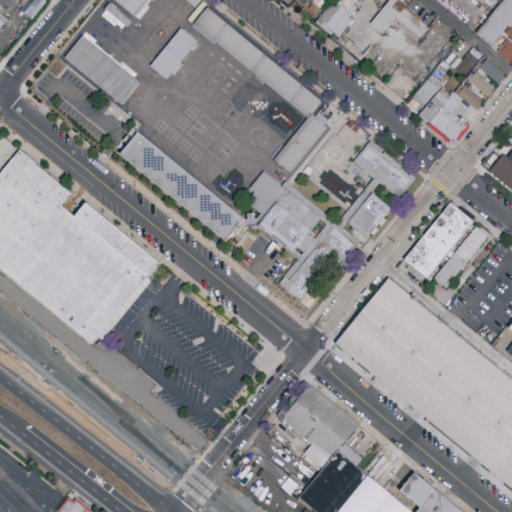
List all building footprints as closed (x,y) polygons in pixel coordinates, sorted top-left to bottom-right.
[(113,0),(138,20),(153,0),(113,0)] [(331,0),(325,9),(313,0),(331,0)] [(340,0),(361,0),(358,4),(357,4),(354,9),(340,0)] [(418,17),(432,28),(424,39),(419,45),(419,44),(397,23),(387,35),(385,36),(374,24),(385,10),(392,0),(415,0),(409,9),(410,10),(418,17)] [(511,0),(511,20),(493,45),(478,33),(503,0),(511,0)] [(131,22),(110,4),(101,15),(123,32),(131,22)] [(299,166),(292,175),(276,159),(296,132),(298,130),(306,120),(298,114),(245,72),(237,65),(190,28),(206,11),(209,8),(212,11),(237,31),(287,72),(298,80),(323,101),(313,114),(331,127),(326,132),(299,166)] [(0,11),(2,13),(10,20),(0,33),(0,11)] [(511,25),(495,48),(511,62),(511,25)] [(176,73),(169,80),(159,73),(153,68),(176,39),(182,31),(200,45),(177,71),(176,73)] [(483,55),(462,78),(443,62),(452,53),(460,60),(473,46),(483,55)] [(139,95),(123,113),(116,107),(74,73),(66,67),(82,48),(112,73),(116,76),(139,95)] [(487,97),(505,74),(486,59),(468,82),(487,97)] [(440,64),(415,97),(424,104),(417,114),(429,123),(450,96),(438,87),(449,71),(440,64)] [(461,84),(455,92),(476,107),(482,99),(461,84)] [(454,142),(429,123),(450,96),(452,92),(462,100),(452,112),(468,124),(454,142)] [(238,226),(229,237),(178,196),(176,194),(122,152),(138,134),(142,129),(148,134),(177,157),(224,194),(238,206),(249,214),(238,226)] [(406,192),(401,199),(393,193),(359,166),(356,163),(359,158),(370,142),(417,178),(406,192)] [(118,318),(96,346),(63,317),(57,313),(31,290),(0,263),(0,189),(5,183),(0,179),(0,176),(23,150),(56,178),(74,194),(73,195),(65,206),(86,223),(117,249),(126,256),(152,277),(137,295),(135,297),(119,317),(118,318)] [(511,162),(502,155),(488,172),(511,190),(511,162)] [(265,172),(285,187),(288,181),(299,190),(303,193),(340,225),(359,202),(367,193),(370,190),(374,193),(394,207),(360,248),(355,254),(310,309),(300,300),(281,284),(299,263),(303,258),(299,255),(299,254),(260,221),(252,212),(262,201),(254,194),(251,192),(265,172)] [(423,275),(400,256),(446,200),(470,219),(423,275)] [(429,276),(442,287),(485,236),(472,225),(429,276)] [(511,486),(510,489),(331,342),(385,275),(511,378),(511,486)] [(354,497),(342,511),(319,511),(304,499),(305,498),(335,461),(304,437),(301,434),(280,417),(300,391),(308,382),(361,425),(362,426),(361,427),(354,436),(343,452),(362,468),(371,476),(362,487),(354,497)] [(447,496),(465,511),(342,511),(355,497),(362,489),(372,477),(397,497),(399,498),(415,511),(423,511),(425,510),(423,508),(411,497),(405,491),(420,474),(422,476),(447,496)] [(94,511),(69,493),(56,511),(57,511),(94,511)]
